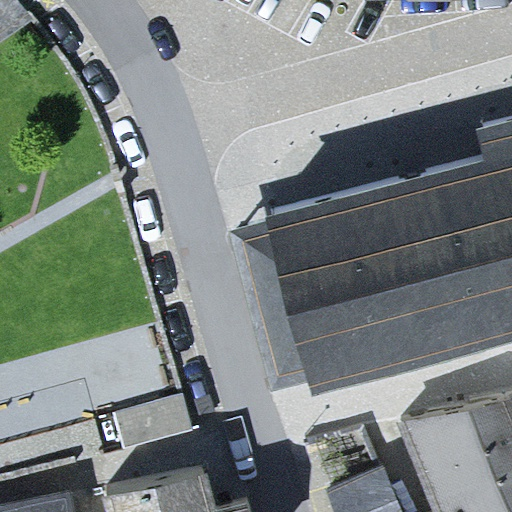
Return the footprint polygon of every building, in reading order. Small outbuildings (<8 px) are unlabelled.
[(0,0),(0,38),(28,17),(14,0),(0,0)] [(272,221),(277,238),(246,246),(279,369),(312,360),(317,380),(511,327),(511,124),(485,131),(493,163),(272,221)] [(511,511),(511,383),(406,419),(444,511),(511,511)] [(181,390),(94,413),(104,452),(192,430),(188,414),(181,390)] [(220,500),(210,459),(106,484),(112,511),(259,511),(255,491),(220,500)] [(411,511),(391,459),(335,483),(342,511),(411,511)] [(112,511),(106,484),(53,496),(52,511),(112,511)]
